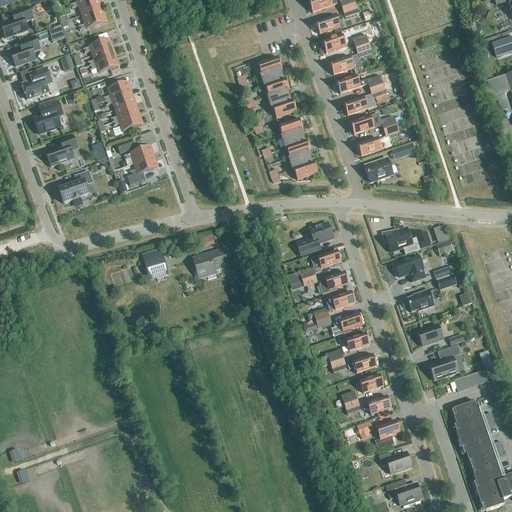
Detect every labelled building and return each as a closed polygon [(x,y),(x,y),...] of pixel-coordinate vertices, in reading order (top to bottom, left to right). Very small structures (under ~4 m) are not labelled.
[(0,0),(0,9),(18,3),(16,0),(0,0)] [(51,0),(47,0),(43,2),(46,9),(54,6),(51,0)] [(97,0),(87,0),(78,3),(78,4),(71,6),(72,11),(79,8),(82,17),(101,10),(97,0)] [(317,0),(308,3),(312,15),(313,15),(313,14),(332,7),(329,0),(317,0)] [(355,6),(352,0),(341,0),(339,1),(342,10),(355,6)] [(358,15),(355,6),(342,10),(345,19),(358,15)] [(25,24),(33,21),(29,9),(11,15),(13,22),(0,26),(6,40),(28,32),(25,24)] [(106,24),(101,10),(82,17),(86,26),(78,28),(80,32),(87,30),(106,24)] [(372,12),(362,15),(365,23),(375,20),(372,12)] [(340,29),(338,23),(343,22),(341,16),(316,25),(316,24),(315,24),(320,36),(340,29)] [(65,37),(63,33),(61,25),(55,27),(59,39),(65,37)] [(478,41),(474,30),(468,32),(472,43),(478,41)] [(322,44),(326,56),(327,55),(346,48),(342,37),(322,44)] [(369,46),(366,37),(352,41),(356,51),(369,46)] [(35,62),(33,54),(40,51),(35,38),(22,43),(24,50),(11,55),(15,69),(35,62)] [(511,40),(511,38),(492,45),(496,59),(511,53),(511,40)] [(112,50),(109,41),(90,48),(90,49),(83,51),(84,55),(92,53),(93,57),(112,50)] [(372,56),(369,46),(356,51),(358,57),(359,60),(372,56)] [(89,68),(115,59),(112,50),(93,57),(95,62),(88,64),(89,68)] [(330,65),(329,65),(333,77),(353,70),(354,74),(362,71),(359,60),(358,57),(355,58),(350,60),(350,59),(330,65)] [(74,70),(70,58),(61,61),(65,73),(74,70)] [(118,68),(115,59),(89,68),(90,72),(98,69),(99,75),(118,68)] [(260,77),(260,78),(282,70),(278,59),(258,66),(261,76),(260,77)] [(388,73),(394,71),(391,61),(384,64),(388,73)] [(32,83),(22,87),(27,102),(49,94),(46,86),(52,84),(46,69),(29,75),(32,83)] [(282,71),(282,70),(260,78),(263,88),(285,81),(285,80),(283,80),(280,72),(282,71)] [(490,102),(511,94),(511,96),(511,97),(507,99),(509,103),(511,102),(511,118),(511,120),(511,74),(505,77),(484,84),(490,102)] [(356,77),(336,84),(340,96),(341,96),(340,96),(367,86),(366,82),(359,84),(356,77)] [(379,77),(366,82),(367,86),(369,92),(383,87),(379,78),(379,77)] [(78,81),(71,84),(73,91),(81,89),(78,81)] [(289,92),(285,81),(263,88),(264,89),(265,88),(269,98),(267,98),(267,99),(289,92)] [(131,95),(127,84),(108,90),(111,97),(103,100),(105,104),(131,95)] [(383,87),(369,92),(371,97),(373,101),(386,96),(383,87)] [(289,92),(267,99),(271,110),(293,102),(292,101),(291,102),(288,93),(289,92)] [(134,105),(131,95),(105,104),(106,108),(113,105),(116,112),(134,105)] [(74,97),(64,100),(67,107),(77,103),(74,97)] [(344,105),(343,106),(347,118),(375,108),(373,101),(371,97),(344,106),(344,105)] [(296,113),(293,102),(271,110),(273,110),(276,120),(296,113)] [(42,118),(34,121),(39,136),(61,129),(57,118),(62,116),(58,103),(39,110),(42,118)] [(405,104),(400,105),(402,113),(408,111),(406,103),(405,104)] [(138,115),(134,105),(116,112),(118,118),(111,121),(112,125),(138,115)] [(142,126),(138,115),(112,125),(113,128),(121,126),(123,133),(142,126)] [(370,118),(350,125),(354,137),(355,137),(354,136),(374,130),(381,127),(380,123),(379,123),(377,116),(370,118)] [(393,118),(380,123),(381,127),(383,132),(397,128),(396,127),(394,120),(393,118)] [(281,139),(303,132),(299,121),(279,128),(282,138),(281,139)] [(397,128),(383,132),(385,139),(399,134),(397,128)] [(303,133),(303,132),(281,139),(284,150),(306,143),(306,142),(304,142),(301,133),(303,133)] [(86,133),(78,136),(81,142),(88,139),(86,133)] [(51,169),(74,160),(72,153),(78,150),(73,137),(59,142),(61,148),(45,154),(51,169)] [(358,146),(357,146),(361,158),(381,151),(378,140),(358,147),(358,146)] [(116,148),(119,158),(123,156),(135,152),(132,142),(116,148)] [(310,153),(306,143),(284,150),(285,151),(286,150),(290,160),(288,160),(288,161),(310,153)] [(93,151),(94,156),(104,153),(102,147),(93,151)] [(132,158),(134,165),(153,159),(149,147),(135,152),(123,156),(124,160),(132,158)] [(412,148),(399,151),(403,160),(415,157),(412,148)] [(310,154),(310,153),(288,161),(292,171),(314,164),(313,163),(312,164),(309,155),(310,154)] [(157,169),(153,159),(134,165),(137,171),(129,174),(131,177),(127,179),(130,187),(145,182),(143,174),(157,169)] [(365,169),(370,184),(379,181),(379,182),(385,180),(384,179),(393,176),(388,161),(365,169)] [(317,175),(314,164),(292,171),(292,172),(294,171),(297,182),(317,175)] [(119,171),(113,173),(116,182),(122,180),(119,171)] [(73,202),(80,200),(89,196),(86,187),(93,185),(89,173),(74,178),(77,185),(59,191),(64,205),(73,202)] [(430,178),(423,180),(426,189),(433,186),(430,178)] [(277,222),(271,224),(273,231),(279,229),(277,222)] [(333,240),(328,226),(318,229),(317,227),(309,230),(310,232),(309,232),(311,238),(308,239),(308,242),(296,246),(300,258),(321,251),(318,245),(333,240)] [(444,228),(435,231),(440,244),(444,243),(449,241),(447,235),(444,228)] [(411,241),(407,230),(394,235),(393,233),(382,235),(385,245),(387,244),(391,254),(403,250),(405,256),(430,248),(425,235),(417,238),(417,239),(411,241)] [(232,233),(223,235),(225,243),(234,240),(232,233)] [(198,250),(215,245),(212,235),(195,240),(198,250)] [(453,252),(449,242),(441,245),(445,255),(453,252)] [(278,258),(280,257),(284,256),(281,248),(277,249),(275,250),(278,258)] [(223,251),(193,260),(193,261),(199,280),(207,278),(208,281),(208,282),(216,279),(214,271),(228,267),(224,251),(223,251)] [(341,264),(337,252),(311,261),(315,272),(321,270),(341,264)] [(419,258),(395,266),(399,279),(409,276),(412,284),(425,279),(422,272),(423,271),(419,258)] [(162,259),(145,264),(149,279),(167,274),(162,259)] [(451,267),(454,274),(460,273),(457,266),(451,267)] [(453,276),(450,268),(433,274),(436,282),(453,276)] [(315,278),(313,272),(300,276),(302,283),(315,278)] [(344,274),(324,281),(325,281),(319,283),(320,287),(319,287),(319,288),(322,296),(322,297),(337,292),(336,290),(349,285),(345,273),(344,274)] [(456,287),(453,276),(436,282),(440,293),(456,287)] [(317,284),(315,278),(302,283),(304,288),(304,289),(317,284)] [(429,292),(412,297),(413,299),(406,301),(411,314),(417,312),(418,313),(434,308),(429,292)] [(339,296),(325,300),(328,308),(329,313),(335,311),(335,312),(355,305),(355,306),(356,306),(351,294),(339,298),(339,296)] [(468,296),(460,298),(463,308),(471,305),(468,296)] [(329,320),(326,310),(312,315),(316,324),(329,320)] [(358,316),(339,322),(333,324),(334,329),(340,327),(342,334),(363,327),(359,315),(358,315),(358,316)] [(332,326),(329,320),(316,324),(318,330),(332,326)] [(438,327),(418,334),(423,348),(443,341),(438,327)] [(345,342),(347,348),(341,350),(343,355),(349,353),(369,347),(370,347),(366,335),(345,342)] [(464,343),(462,336),(448,340),(451,348),(464,343)] [(444,362),(429,367),(434,383),(458,375),(452,359),(461,356),(458,348),(441,353),(444,362)] [(343,361),(340,351),(327,356),(327,357),(320,360),(322,367),(330,365),(330,366),(343,361)] [(353,364),(347,366),(349,371),(355,369),(357,375),(377,368),(373,356),(372,356),(372,357),(353,364)] [(347,371),(343,361),(330,366),(333,375),(347,371)] [(484,372),(493,369),(492,364),(483,367),(484,372)] [(487,384),(484,372),(478,374),(482,386),(487,384)] [(482,386),(478,374),(472,376),(476,388),(482,386)] [(383,389),(384,388),(380,376),(359,383),(363,395),(383,388),(383,389)] [(476,388),(472,376),(466,378),(470,390),(476,388)] [(470,390),(466,378),(460,380),(464,392),(470,390)] [(464,392),(460,380),(454,382),(458,394),(464,392)] [(357,402),(354,393),(341,397),(344,407),(357,402)] [(367,405),(362,407),(364,412),(369,410),(371,416),(391,410),(387,398),(386,398),(367,405)] [(361,412),(357,402),(344,407),(347,417),(361,412)] [(501,443),(493,446),(488,431),(496,429),(491,415),(483,418),(481,411),(479,412),(476,403),(454,411),(456,417),(453,418),(458,432),(456,433),(462,450),(465,449),(478,490),(475,490),(481,507),(484,506),(485,511),(487,511),(505,506),(503,502),(507,501),(508,505),(511,503),(511,476),(504,479),(498,460),(506,457),(501,443)] [(395,422),(376,429),(381,442),(375,443),(378,452),(394,446),(394,445),(393,446),(390,439),(400,436),(395,422)] [(373,433),(370,423),(356,427),(360,438),(373,433)] [(15,450),(9,452),(13,464),(19,461),(15,450)] [(411,469),(406,455),(392,460),(390,454),(379,458),(382,469),(388,467),(391,476),(411,469)] [(18,485),(26,483),(24,471),(16,472),(18,485)] [(422,500),(417,485),(401,491),(399,484),(385,488),(390,502),(397,499),(400,508),(402,507),(403,509),(420,503),(420,501),(422,500)]
